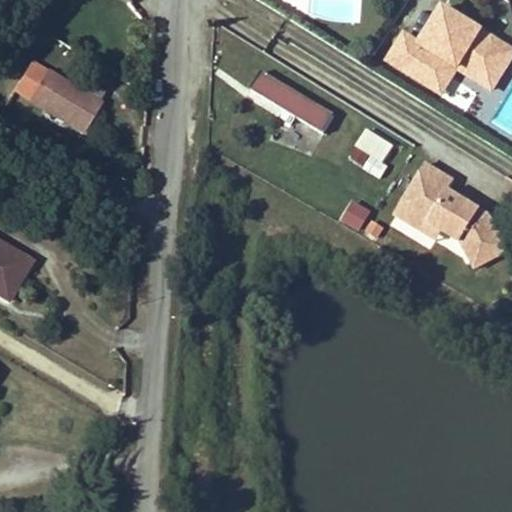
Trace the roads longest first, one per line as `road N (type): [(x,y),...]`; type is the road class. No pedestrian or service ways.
road 1 (residential): [(145,511),(178,0)]
road 2 (unknown): [(0,133),(163,219)]
road 3 (unknown): [(150,426),(0,338)]
